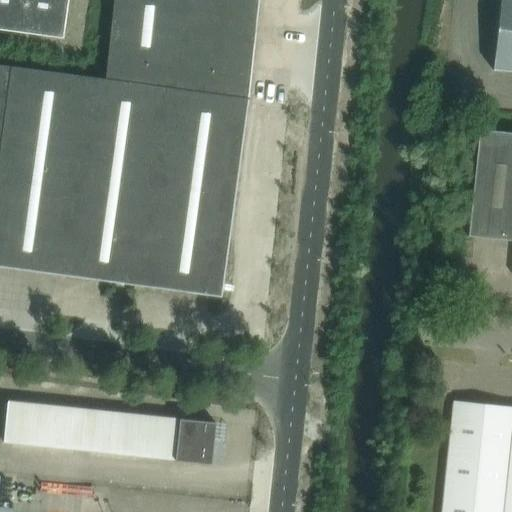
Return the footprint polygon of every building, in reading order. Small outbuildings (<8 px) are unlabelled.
[(0,0),(0,30),(63,38),(67,0),(0,0)] [(249,100),(258,3),(237,0),(112,0),(105,80),(249,100)] [(511,73),(511,0),(499,0),(492,71),(511,73)] [(0,65),(0,145),(11,67),(0,65)] [(11,67),(0,145),(0,267),(121,284),(220,298),(221,289),(226,258),(249,100),(105,80),(11,67)] [(511,135),(478,132),(467,238),(511,242),(511,269),(511,276),(511,275),(511,135)] [(426,374),(436,375),(437,361),(427,360),(426,374)] [(206,423),(7,403),(3,443),(210,464),(213,436),(205,435),(206,423)] [(511,511),(511,409),(453,403),(441,511),(511,511)] [(214,424),(206,423),(205,435),(213,436),(214,424)]
